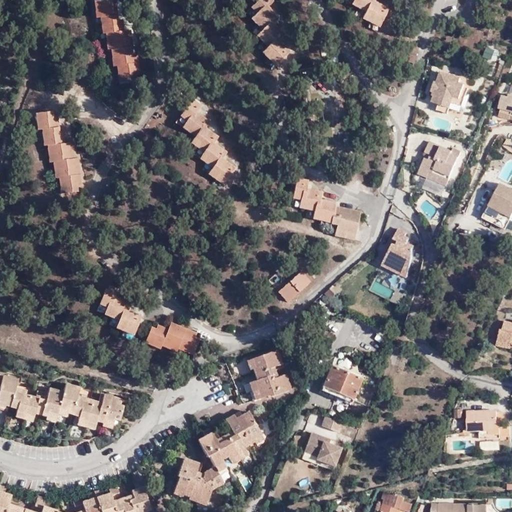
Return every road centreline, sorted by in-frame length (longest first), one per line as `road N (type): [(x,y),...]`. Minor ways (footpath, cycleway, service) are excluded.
road 1 (unknown): [(387,184),(359,201),(301,167),(283,143),(281,72),(340,37)]
road 2 (residential): [(511,387),(458,373),(411,332),(426,249),(416,214),(395,191)]
road 3 (residential): [(0,460),(77,466),(136,450),(166,404)]
road 4 (residential): [(230,511),(258,497),(317,384)]
